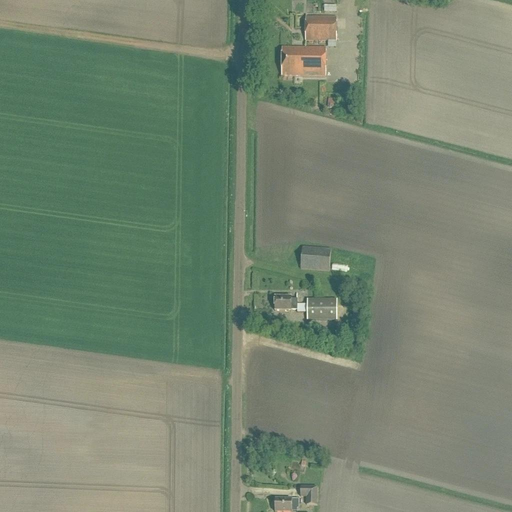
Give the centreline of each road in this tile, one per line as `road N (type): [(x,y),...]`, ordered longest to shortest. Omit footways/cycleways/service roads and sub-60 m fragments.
road 1 (unclassified): [(236,511),(242,0)]
road 2 (track): [(242,59),(0,25)]
